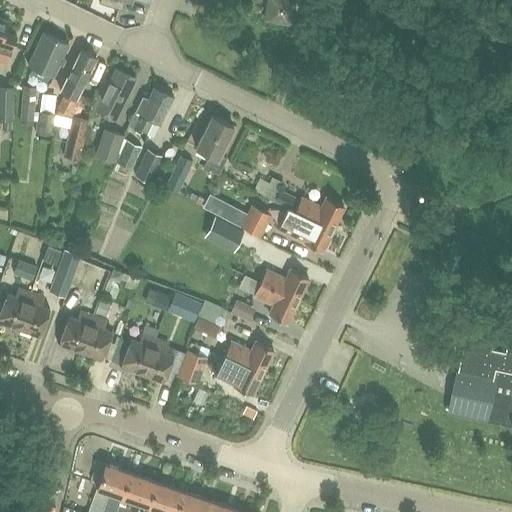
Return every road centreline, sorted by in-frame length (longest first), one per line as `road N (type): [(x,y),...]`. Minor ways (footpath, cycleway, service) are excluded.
road 1 (residential): [(256,469),(387,198),(387,183),(383,171),(147,49)]
road 2 (tertiary): [(256,469),(66,413)]
road 3 (tertiary): [(445,511),(297,481)]
road 4 (residential): [(147,49),(36,0)]
